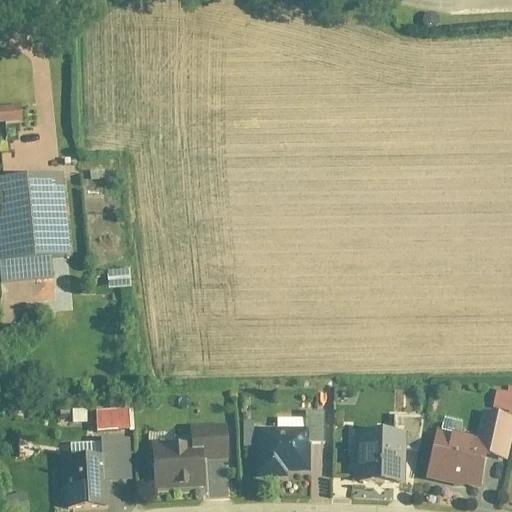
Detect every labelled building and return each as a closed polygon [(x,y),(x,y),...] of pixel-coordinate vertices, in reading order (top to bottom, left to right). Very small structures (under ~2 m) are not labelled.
[(0,112),(0,129),(22,128),(21,111),(0,112)] [(0,237),(5,292),(57,288),(55,268),(71,266),(64,180),(0,184),(0,237)] [(110,279),(110,295),(132,295),(131,279),(110,279)] [(101,320),(101,333),(118,333),(118,321),(101,320)] [(95,418),(96,439),(129,437),(128,417),(95,418)] [(326,446),(326,417),(309,417),(310,447),(326,446)] [(405,488),(406,456),(424,457),(425,420),(398,419),(397,436),(356,435),(354,486),(405,488)] [(487,465),(508,470),(511,449),(511,426),(480,419),(475,445),(433,436),(423,482),(437,485),(481,495),(487,465)] [(195,431),(196,451),(154,453),(156,497),(204,495),(203,465),(230,464),(229,429),(195,431)] [(258,435),(257,485),(305,486),(306,436),(258,435)] [(99,448),(100,462),(60,465),(63,511),(108,511),(107,490),(133,488),(130,446),(99,448)]
